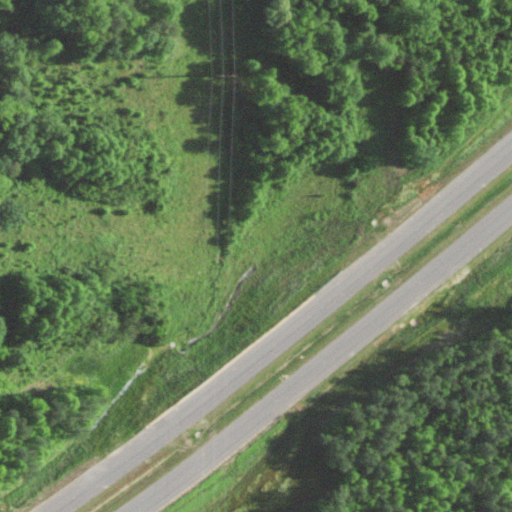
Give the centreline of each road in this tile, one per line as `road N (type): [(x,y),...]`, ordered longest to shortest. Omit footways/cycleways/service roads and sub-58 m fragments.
road 1 (motorway): [(511,150),(53,511)]
road 2 (motorway): [(127,511),(511,207)]
